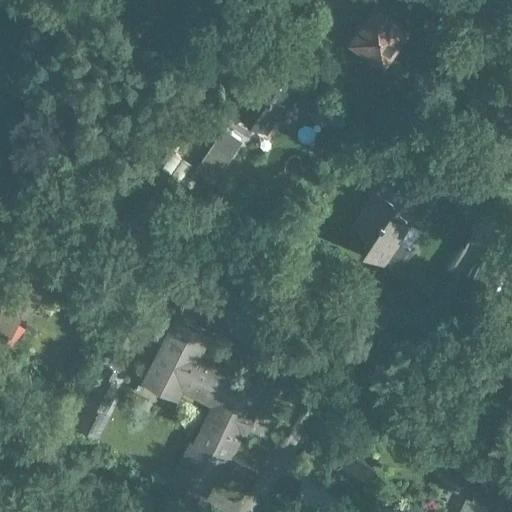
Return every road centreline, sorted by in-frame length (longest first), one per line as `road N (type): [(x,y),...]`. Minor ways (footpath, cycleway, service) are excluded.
road 1 (residential): [(403,303),(130,187),(0,199)]
road 2 (residential): [(260,511),(403,303)]
road 3 (residential): [(511,359),(403,303)]
